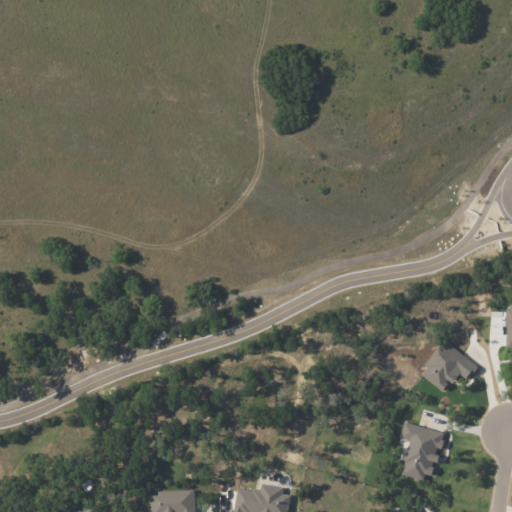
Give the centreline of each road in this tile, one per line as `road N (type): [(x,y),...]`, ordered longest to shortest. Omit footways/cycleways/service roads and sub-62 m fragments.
road 1 (track): [(0,228),(210,241),(305,137),(353,123),(417,73),(434,97),(404,124),(353,123)]
road 2 (residential): [(402,266),(339,277),(238,327),(115,366),(0,418)]
road 3 (residential): [(504,166),(454,243),(402,266)]
